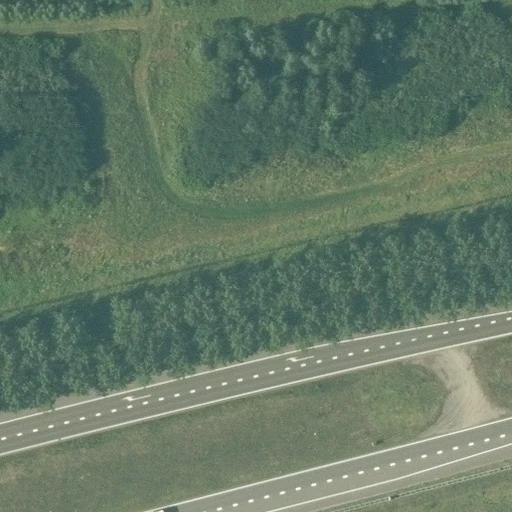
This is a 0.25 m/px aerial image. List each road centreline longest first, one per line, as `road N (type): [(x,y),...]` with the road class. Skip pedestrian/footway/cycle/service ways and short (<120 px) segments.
road 1 (motorway): [(511,327),(0,449)]
road 2 (motorway): [(184,511),(511,426)]
